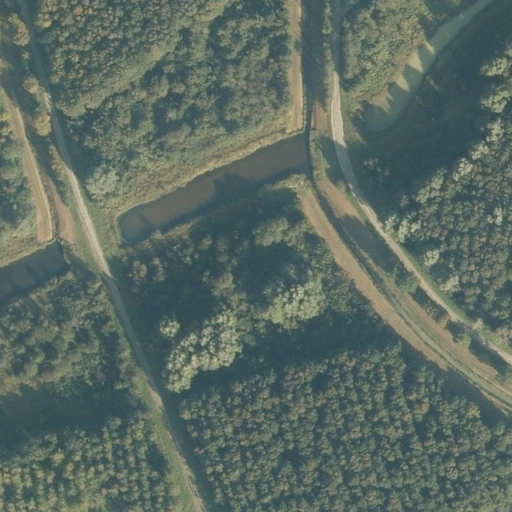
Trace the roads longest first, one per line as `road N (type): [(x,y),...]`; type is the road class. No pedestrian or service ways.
road 1 (unknown): [(199,511),(67,180),(22,0)]
road 2 (track): [(333,0),(340,159),(434,294),(511,361)]
